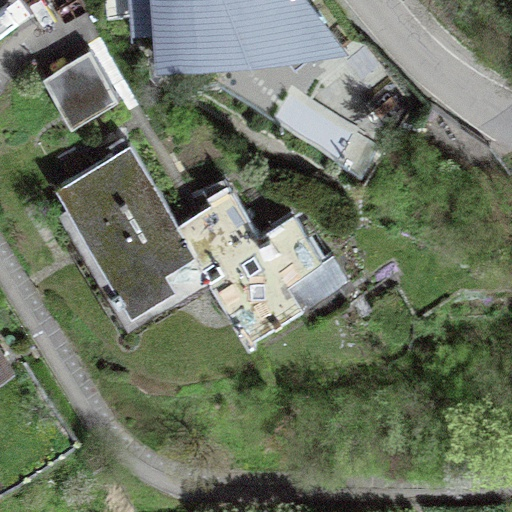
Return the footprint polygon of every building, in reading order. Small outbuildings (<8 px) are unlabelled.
[(304,0),(145,0),(152,55),(319,44),(333,36),(304,0)] [(83,55),(42,81),(73,130),(115,104),(83,55)] [(121,312),(202,263),(181,229),(131,147),(50,196),(121,312)] [(234,196),(181,229),(202,263),(246,334),(297,303),(283,281),(322,257),(294,213),(258,235),(234,196)] [(0,383),(15,375),(0,348),(0,383)]
